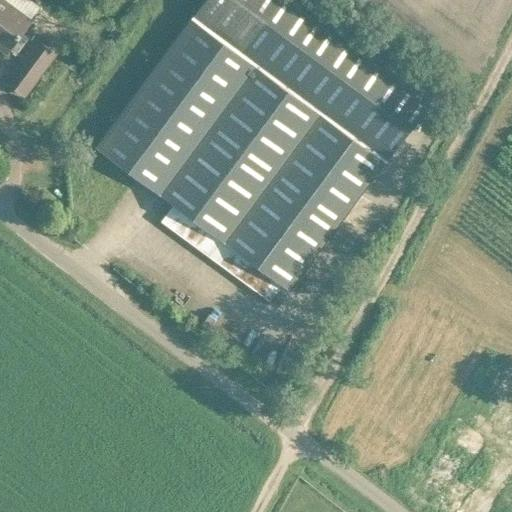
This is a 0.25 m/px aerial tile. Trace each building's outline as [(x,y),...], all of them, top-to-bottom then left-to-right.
[(31,19),(4,0),(0,0),(0,46),(6,52),(9,49),(21,58),(5,80),(24,95),(55,53),(36,39),(33,42),(21,33),(31,19)] [(434,95),(302,0),(203,0),(96,147),(173,204),(161,221),(263,296),(275,281),(289,291),(344,217),(357,227),(375,202),(362,192),(434,95)] [(289,291),(275,281),(263,296),(278,307),(289,291)] [(444,436),(423,463),(451,484),(449,487),(465,499),(490,467),(463,446),(461,449),(444,436)] [(511,511),(511,471),(489,511),(511,511)]
